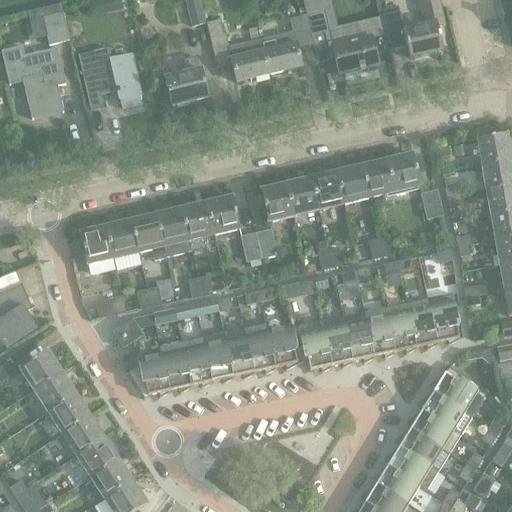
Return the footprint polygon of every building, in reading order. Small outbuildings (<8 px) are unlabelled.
[(121,0),(104,0),(107,15),(124,11),(121,0)] [(198,0),(185,0),(192,29),(205,26),(198,0)] [(445,28),(438,0),(417,0),(414,1),(417,15),(424,13),(427,27),(403,33),(398,9),(383,13),(392,50),(406,47),(409,61),(443,53),(438,30),(445,28)] [(306,17),(313,47),(318,66),(332,63),(331,61),(335,61),(339,77),(378,68),(371,40),(333,49),(325,13),(306,17)] [(63,14),(43,19),(50,48),(70,43),(63,14)] [(295,46),(264,54),(269,77),(302,69),(298,51),(313,47),(306,17),(289,21),(295,46)] [(269,77),(264,54),(261,42),(229,50),(226,36),(223,36),(220,22),(206,25),(217,70),(232,66),(237,85),(269,77)] [(4,53),(2,53),(10,87),(11,87),(11,86),(23,83),(32,122),(64,114),(58,88),(65,87),(57,51),(25,58),(23,48),(22,49),(22,50),(4,54),(4,53)] [(111,61),(81,68),(91,113),(103,110),(100,97),(116,93),(117,96),(118,95),(120,102),(121,101),(123,111),(141,107),(139,97),(140,97),(131,58),(112,63),(111,61)] [(184,63),(187,75),(165,80),(172,109),(208,100),(201,72),(200,72),(197,59),(184,63)] [(477,142),(482,167),(511,162),(507,136),(477,142)] [(449,148),(435,152),(437,161),(451,158),(449,148)] [(413,157),(387,163),(395,195),(421,189),(413,157)] [(511,163),(511,162),(482,167),(486,193),(511,187),(511,163)] [(387,163),(362,169),(370,201),(395,195),(387,163)] [(362,169),(337,175),(344,207),(370,201),(362,169)] [(337,175),(312,181),(319,213),(344,207),(337,175)] [(312,181),(286,187),(294,219),(319,213),(312,181)] [(294,219),(286,187),(261,193),(268,225),(294,219)] [(511,187),(486,193),(491,218),(511,213),(511,187)] [(444,191),(446,201),(460,197),(458,188),(444,191)] [(437,194),(422,197),(428,221),(442,218),(437,194)] [(460,197),(446,201),(448,210),(462,206),(460,197)] [(233,199),(207,206),(214,238),(240,232),(233,199)] [(207,206),(182,211),(189,244),(214,238),(207,206)] [(182,211),(156,217),(164,250),(189,244),(182,211)] [(511,213),(491,218),(495,243),(511,239),(511,213)] [(156,217),(131,223),(139,256),(152,252),(155,263),(166,260),(164,250),(156,217)] [(131,223),(106,229),(113,262),(139,256),(131,223)] [(80,236),(88,268),(88,269),(89,268),(90,274),(93,277),(115,272),(113,262),(106,229),(80,236)] [(271,233),(256,236),(262,260),(276,257),(271,233)] [(262,260),(256,236),(242,240),(247,264),(262,260)] [(456,241),(458,250),(472,247),(470,238),(456,241)] [(511,239),(495,243),(500,268),(511,265),(511,239)] [(389,240),(379,242),(383,259),(392,257),(389,240)] [(383,259),(379,242),(370,244),(374,261),(383,259)] [(472,247),(458,250),(460,259),(474,256),(472,247)] [(338,251),(329,253),(332,270),(342,268),(338,251)] [(451,252),(437,256),(440,265),(453,262),(451,252)] [(332,270),(329,253),(319,255),(323,272),(332,270)] [(411,261),(397,264),(399,274),(413,271),(411,261)] [(399,274),(397,264),(384,267),(386,277),(399,274)] [(511,265),(500,268),(504,293),(511,291),(511,265)] [(369,270),(355,273),(357,283),(371,280),(369,270)] [(357,283),(355,273),(341,276),(344,286),(357,283)] [(208,279),(198,282),(202,298),(211,296),(208,279)] [(327,280),(313,282),(315,292),(328,289),(327,280)] [(202,298),(198,282),(189,284),(193,300),(202,298)] [(315,292),(313,282),(299,285),(302,295),(315,292)] [(0,294),(0,340),(6,349),(37,329),(27,314),(32,311),(22,285),(0,294)] [(464,290),(465,299),(479,297),(478,288),(464,290)] [(157,290),(148,292),(151,309),(161,307),(157,290)] [(272,291),(259,294),(261,304),(274,301),(272,291)] [(151,309),(148,292),(138,295),(142,311),(151,309)] [(261,304),(259,294),(245,297),(247,307),(261,304)] [(452,296),(427,301),(437,347),(439,347),(438,345),(447,343),(449,346),(447,347),(448,348),(461,341),(460,340),(459,341),(456,328),(457,328),(458,329),(459,328),(452,296)] [(479,297),(465,299),(466,309),(480,307),(479,297)] [(97,305),(97,306),(100,320),(124,315),(121,300),(97,305)] [(230,300),(216,303),(219,313),(232,310),(230,300)] [(427,301),(406,306),(416,352),(418,351),(417,350),(426,348),(427,351),(426,352),(426,353),(437,347),(427,301)] [(219,313),(216,303),(203,306),(205,316),(219,313)] [(406,306),(385,310),(395,356),(397,356),(396,355),(405,353),(406,356),(405,357),(405,358),(416,352),(406,306)] [(188,309),(174,312),(176,322),(190,319),(188,309)] [(385,310),(363,315),(365,323),(366,322),(374,361),(376,360),(375,359),(384,357),(385,360),(384,361),(384,362),(395,356),(385,310)] [(176,322),(174,312),(160,315),(163,325),(176,322)] [(153,317),(132,321),(133,323),(137,331),(155,327),(153,317)] [(366,322),(365,323),(345,327),(353,366),(354,365),(354,364),(362,362),(364,365),(362,366),(363,367),(374,361),(366,322)] [(123,351),(134,344),(142,338),(137,331),(133,323),(113,335),(123,351)] [(298,330),(292,331),(291,331),(296,353),(303,352),(305,361),(306,361),(307,361),(310,373),(320,371),(322,374),(320,375),(321,376),(332,370),(324,331),(323,324),(298,329),(298,330)] [(511,324),(501,327),(504,340),(511,338),(511,324)] [(266,326),(244,331),(245,339),(246,338),(254,377),(256,376),(255,375),(264,373),(265,376),(264,377),(264,378),(275,372),(267,334),(268,334),(266,326)] [(345,327),(324,331),(332,370),(333,369),(333,368),(341,366),(343,369),(341,370),(342,371),(353,366),(345,327)] [(291,328),(268,334),(267,334),(275,372),(277,372),(276,370),(285,368),(286,372),(285,372),(286,373),(306,363),(306,361),(305,361),(303,352),(296,353),(291,331),(292,331),(291,328)] [(224,335),(203,340),(204,347),(204,348),(212,386),(214,385),(213,384),(222,382),(223,385),(222,386),(222,387),(233,382),(225,343),(224,335)] [(245,339),(225,343),(233,382),(235,381),(234,380),(243,378),(244,381),(243,382),(243,383),(254,377),(246,338),(245,339)] [(203,340),(181,344),(191,391),(193,390),(192,389),(201,387),(202,390),(201,391),(201,392),(212,386),(204,348),(204,347),(203,340)] [(181,344),(159,349),(161,357),(170,395),(171,395),(171,393),(179,391),(181,394),(179,395),(180,396),(191,391),(181,344)] [(497,350),(500,365),(501,365),(500,365),(511,362),(511,347),(498,350),(498,349),(497,350)] [(19,371),(34,393),(62,376),(47,353),(19,371)] [(139,368),(128,375),(144,401),(143,401),(144,402),(150,399),(150,398),(158,396),(160,399),(158,400),(159,401),(170,395),(161,357),(137,362),(139,368)] [(6,365),(0,369),(0,384),(13,376),(6,365)] [(433,393),(432,394),(431,394),(472,419),(485,398),(459,382),(462,377),(451,370),(453,369),(452,368),(434,384),(435,385),(436,384),(438,387),(434,394),(433,393)] [(62,376),(34,393),(48,415),(76,397),(62,376)] [(421,411),(421,412),(420,413),(461,438),(472,419),(431,394),(422,403),(423,404),(425,402),(427,405),(422,412),(421,411)] [(76,397),(48,415),(62,437),(90,419),(76,397)] [(505,404),(496,418),(489,430),(498,435),(509,417),(505,404)] [(410,430),(409,430),(409,431),(449,456),(461,438),(420,413),(411,421),(412,422),(413,421),(416,423),(411,431),(410,430)] [(90,419),(62,437),(76,458),(104,441),(90,419)] [(498,435),(489,430),(482,442),(490,447),(498,435)] [(399,448),(398,449),(397,449),(438,474),(449,456),(409,431),(400,439),(401,440),(402,439),(404,442),(400,449),(399,448)] [(104,441),(76,458),(91,480),(118,462),(104,441)] [(387,466),(387,467),(386,468),(420,489),(419,489),(426,493),(438,474),(397,449),(388,458),(389,459),(390,457),(393,460),(388,467),(387,466)] [(474,455),(466,467),(475,472),(482,460),(474,455)] [(118,462),(91,480),(105,502),(133,484),(118,462)] [(475,472),(466,467),(459,479),(468,484),(475,472)] [(376,485),(375,485),(374,486),(408,507),(419,489),(420,489),(386,468),(377,476),(378,477),(379,476),(381,478),(377,486),(376,485)] [(482,477),(477,485),(489,492),(494,484),(482,477)] [(9,491),(15,499),(26,491),(21,483),(9,491)] [(105,502),(111,511),(138,511),(147,506),(133,484),(105,502)] [(489,492),(477,485),(472,493),(484,500),(489,492)] [(365,503),(364,504),(363,504),(375,511),(405,511),(408,507),(374,486),(366,494),(366,495),(368,494),(370,497),(366,504),(365,503)] [(26,491),(15,499),(23,511),(37,511),(39,511),(26,491)] [(451,492),(444,504),(452,509),(460,497),(451,492)] [(470,496),(464,506),(473,511),(480,502),(470,496)] [(450,511),(462,511),(465,508),(457,502),(450,511)]
